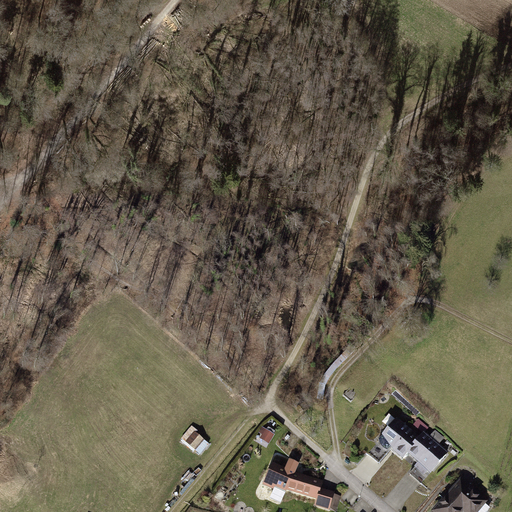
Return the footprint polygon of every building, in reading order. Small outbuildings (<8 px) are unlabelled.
[(405,458),(420,438),(398,418),(370,453),(380,462),(393,448),(405,458)] [(275,432),(265,428),(262,436),(273,440),(275,432)] [(191,430),(182,442),(194,452),(204,440),(191,430)] [(424,432),(420,438),(405,458),(415,466),(407,475),(424,489),(452,456),(424,432)] [(284,467),(271,462),(261,491),(270,494),(273,487),(318,503),(316,509),(323,511),(337,511),(342,498),(324,491),(327,483),(297,472),(300,462),(287,458),(284,467)] [(480,511),(488,503),(462,479),(431,511),(480,511)]
